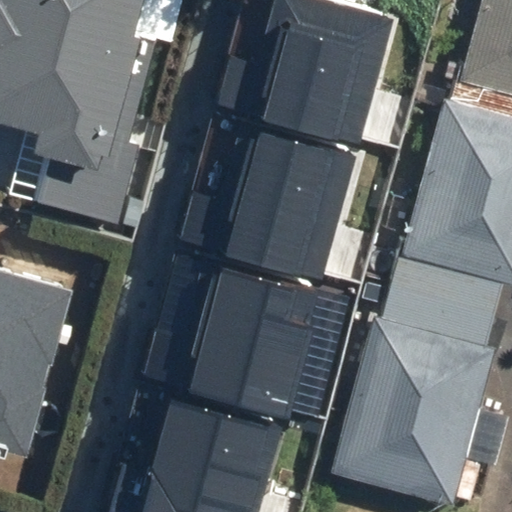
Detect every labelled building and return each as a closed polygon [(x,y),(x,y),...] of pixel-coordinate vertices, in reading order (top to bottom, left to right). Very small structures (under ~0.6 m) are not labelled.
[(143,0),(6,0),(0,24),(0,101),(106,132),(143,0)] [(234,49),(220,104),(355,141),(389,23),(308,0),(283,0),(267,58),(234,49)] [(511,0),(481,0),(464,73),(511,84),(511,0)] [(511,115),(444,100),(411,253),(511,275),(511,115)] [(199,191),(185,245),(320,283),(354,165),(251,135),(232,200),(199,191)] [(76,288),(0,265),(0,428),(31,438),(76,288)] [(220,268),(186,386),(289,416),(323,298),(220,268)] [(498,344),(374,314),(334,469),(457,500),(498,344)] [(175,406),(144,511),(257,511),(279,435),(175,406)]
